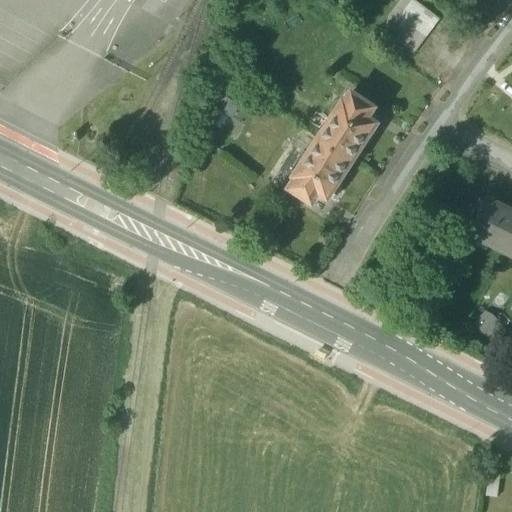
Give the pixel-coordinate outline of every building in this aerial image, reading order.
[(414,0),(401,0),(379,29),(395,42),(422,6),(414,0)] [(422,6),(395,42),(413,55),(440,19),(422,6)] [(263,69),(250,61),(242,73),(255,81),(263,69)] [(374,108),(351,93),(344,103),(342,101),(293,177),(296,178),(289,188),(312,203),(319,193),(327,199),(329,196),(333,199),(342,186),(338,183),(366,140),(370,142),(378,129),(374,127),(376,123),(368,118),(374,108)] [(238,107),(225,98),(217,110),(230,119),(238,107)] [(511,211),(487,198),(469,234),(470,235),(468,238),(487,248),(489,243),(511,255),(511,211)] [(500,474),(488,473),(485,496),(497,497),(500,474)]
